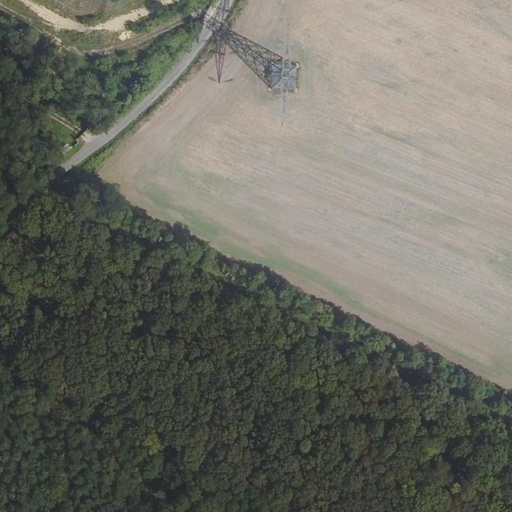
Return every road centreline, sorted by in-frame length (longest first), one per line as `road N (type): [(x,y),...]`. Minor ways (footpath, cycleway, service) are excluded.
road 1 (unclassified): [(0,221),(117,133),(177,76),(226,0)]
road 2 (unknown): [(219,0),(170,29),(110,44),(45,30),(0,5)]
